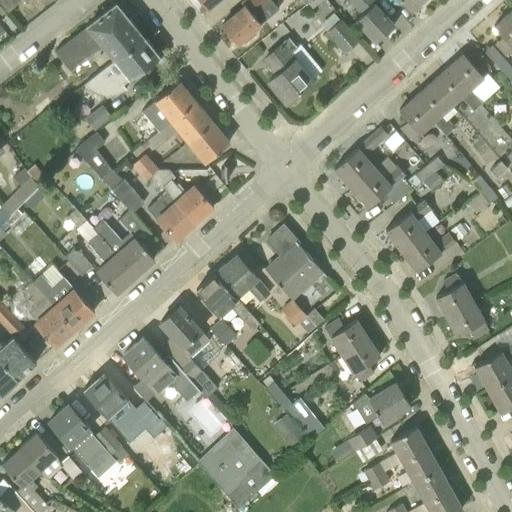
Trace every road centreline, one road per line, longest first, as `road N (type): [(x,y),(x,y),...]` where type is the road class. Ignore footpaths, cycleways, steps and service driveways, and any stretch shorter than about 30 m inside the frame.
road 1 (residential): [(510,511),(393,301),(283,169)]
road 2 (residential): [(0,424),(283,169)]
road 3 (residential): [(283,169),(475,0)]
road 4 (residential): [(283,169),(146,0)]
